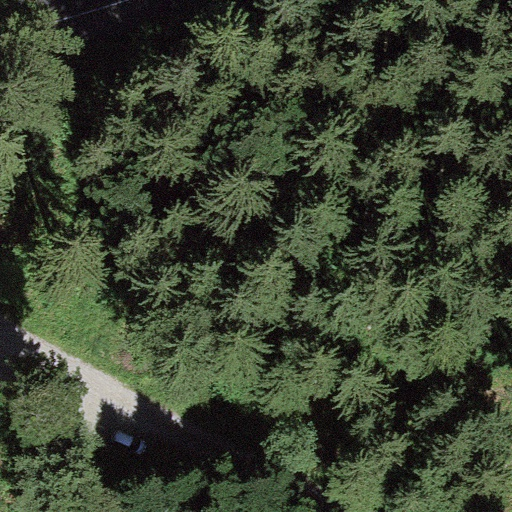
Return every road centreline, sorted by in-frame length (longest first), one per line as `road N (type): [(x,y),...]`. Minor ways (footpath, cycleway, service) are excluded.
road 1 (track): [(0,298),(122,393),(348,511)]
road 2 (tertiary): [(161,0),(65,38),(0,47)]
